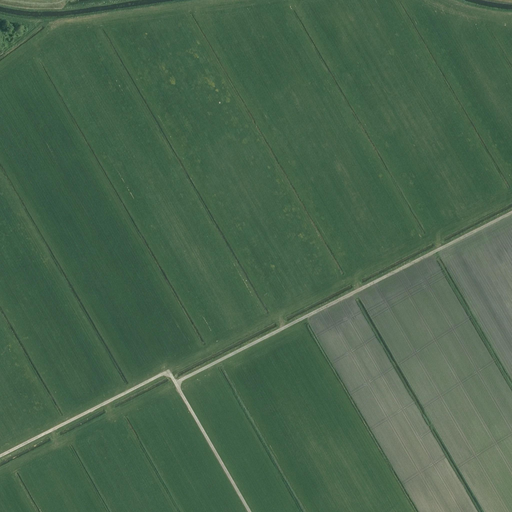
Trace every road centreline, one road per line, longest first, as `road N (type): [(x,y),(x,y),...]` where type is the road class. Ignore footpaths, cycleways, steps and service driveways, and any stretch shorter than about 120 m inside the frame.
road 1 (track): [(249,511),(175,382),(511,211)]
road 2 (track): [(175,382),(168,371),(0,456)]
